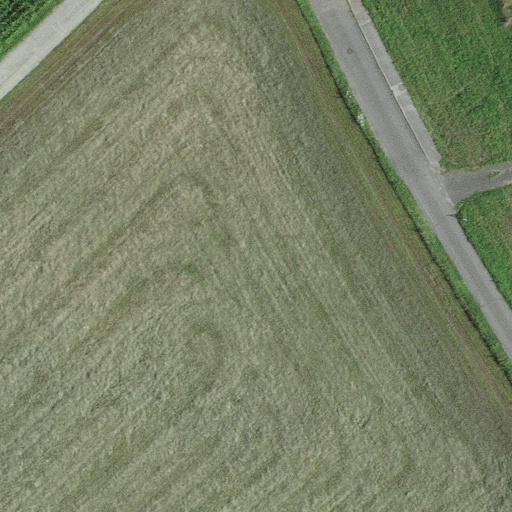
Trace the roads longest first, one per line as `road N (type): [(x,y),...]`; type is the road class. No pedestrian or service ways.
road 1 (residential): [(511,334),(427,194),(328,0)]
road 2 (residential): [(93,0),(0,90)]
